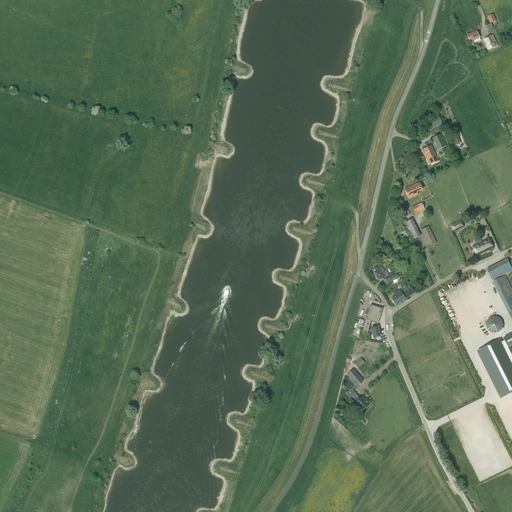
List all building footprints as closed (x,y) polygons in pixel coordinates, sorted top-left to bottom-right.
[(490,23),(496,21),(493,14),(487,17),(490,23)] [(468,44),(473,41),(475,43),(481,41),(480,38),(477,31),(467,35),(467,36),(464,37),(468,44)] [(488,50),(497,46),(493,36),(483,40),(484,42),(485,42),(487,45),(486,45),(488,50)] [(442,123),(438,113),(425,120),(429,129),(442,123)] [(461,143),(457,133),(452,135),(456,145),(461,143)] [(437,151),(447,146),(441,135),(431,139),(437,151)] [(438,161),(430,146),(422,150),(427,161),(426,162),(429,166),(438,161)] [(417,192),(423,190),(420,183),(415,185),(414,185),(404,190),(409,199),(418,195),(417,192)] [(416,215),(425,210),(422,203),(412,208),(416,215)] [(406,208),(401,211),(404,217),(404,218),(406,217),(410,215),(406,208)] [(404,223),(413,240),(420,236),(412,219),(404,223)] [(455,232),(464,227),(461,220),(451,225),(455,232)] [(489,225),(482,228),(485,234),(491,232),(489,225)] [(428,227),(421,230),(429,247),(436,243),(428,227)] [(488,252),(494,249),(489,238),(486,239),(486,240),(482,242),(476,244),(473,246),(477,256),(487,251),(488,252)] [(511,259),(509,261),(507,257),(487,268),(493,280),(511,269),(511,259)] [(384,278),(384,277),(388,275),(386,271),(384,271),(382,267),(379,268),(378,267),(372,270),(378,281),(384,278)] [(508,315),(511,312),(511,291),(505,276),(493,282),(508,315)] [(415,294),(412,289),(408,291),(405,285),(401,288),(407,298),(415,294)] [(395,306),(405,300),(399,291),(394,294),(396,297),(391,299),(395,306)] [(378,327),(371,329),(369,328),(371,322),(378,324),(383,309),(370,305),(366,320),(362,319),(360,324),(363,325),(364,325),(364,327),(358,325),(357,327),(363,329),(360,338),(368,340),(370,333),(372,333),(373,339),(380,337),(378,327)] [(488,330),(490,332),(493,333),(496,333),(498,332),(500,330),(502,328),(503,325),(503,323),(502,320),(500,318),(498,317),(495,316),(493,316),(490,317),(488,319),(486,321),(486,324),(486,327),(488,330)] [(511,333),(488,345),(477,351),(501,397),(511,391),(511,333)] [(360,358),(354,363),(358,368),(365,363),(360,358)] [(353,369),(346,376),(355,385),(346,393),(354,403),(361,411),(369,404),(362,397),(360,399),(352,390),(356,387),(363,381),(353,369)] [(495,409),(502,423),(509,419),(503,407),(499,408),(499,407),(495,409)]
